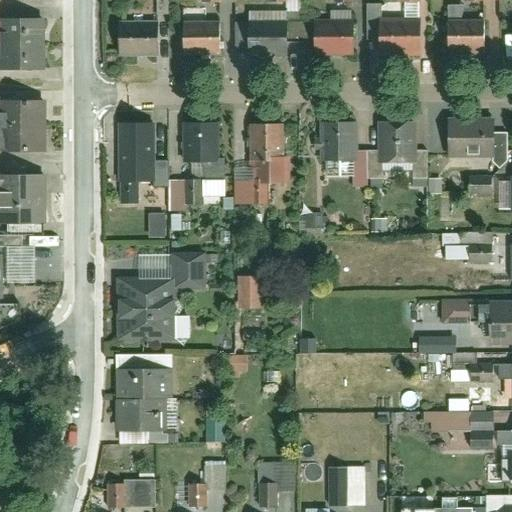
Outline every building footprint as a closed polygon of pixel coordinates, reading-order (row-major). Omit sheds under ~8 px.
[(383,15),(383,62),(419,62),(419,5),(431,5),(430,0),(396,0),(397,15),(383,15)] [(10,25),(9,72),(40,72),(40,25),(10,25)] [(496,56),(495,26),(457,27),(458,57),(496,56)] [(360,27),(321,27),(322,61),(360,60),(360,27)] [(191,28),(191,60),(232,60),(232,28),(191,28)] [(125,29),(125,60),(168,60),(168,29),(125,29)] [(293,29),(253,29),(253,60),(293,60),(293,29)] [(44,154),(44,94),(9,94),(9,154),(44,154)] [(222,124),(186,125),(187,184),(223,184),(222,124)] [(286,126),(247,126),(247,170),(286,170),(286,126)] [(358,128),(325,128),(325,169),(358,169),(358,128)] [(161,129),(124,129),(124,169),(161,169),(161,129)] [(413,129),(377,129),(377,168),(413,168),(413,129)] [(496,129),(449,130),(450,168),(497,166),(496,129)] [(48,226),(48,176),(0,176),(0,198),(9,198),(9,226),(48,226)] [(168,180),(168,211),(183,211),(183,180),(168,180)] [(468,183),(468,195),(492,193),(491,181),(468,183)] [(148,214),(149,238),(166,237),(165,213),(148,214)] [(492,234),(443,233),(443,261),(491,262),(492,234)] [(199,254),(171,254),(171,285),(199,285),(199,254)] [(9,264),(0,263),(0,295),(6,296),(9,264)] [(237,308),(263,308),(263,277),(237,277),(237,308)] [(168,287),(121,287),(121,334),(168,334),(168,287)] [(441,300),(441,321),(469,321),(468,299),(441,300)] [(455,353),(455,336),(418,336),(418,353),(455,353)] [(511,367),(502,368),(503,392),(511,392),(511,367)] [(172,373),(136,373),(136,429),(172,429),(172,373)] [(493,449),(493,411),(469,411),(468,399),(448,399),(448,411),(427,411),(427,432),(449,431),(450,449),(493,449)] [(277,491),(296,491),(295,461),(258,462),(258,505),(277,505),(277,491)] [(225,490),(225,462),(203,462),(203,483),(195,483),(195,506),(206,506),(206,490),(225,490)] [(366,506),(366,466),(336,466),(336,506),(366,506)] [(161,476),(119,477),(119,504),(162,503),(161,476)] [(193,505),(193,484),(176,484),(176,506),(193,505)]
